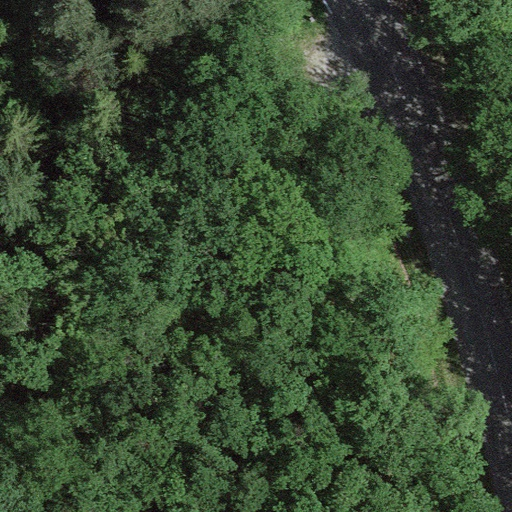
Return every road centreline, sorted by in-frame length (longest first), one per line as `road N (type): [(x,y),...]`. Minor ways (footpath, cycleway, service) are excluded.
road 1 (tertiary): [(356,0),(431,161),(511,428)]
road 2 (track): [(0,270),(108,177),(242,89),(384,49)]
